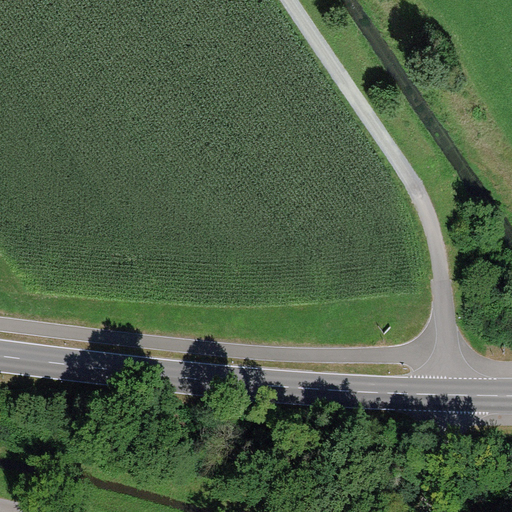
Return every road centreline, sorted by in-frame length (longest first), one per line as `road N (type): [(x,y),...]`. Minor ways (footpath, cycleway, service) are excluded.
road 1 (secondary): [(511,394),(273,385),(0,356)]
road 2 (track): [(289,0),(419,200),(433,238),(449,360)]
road 3 (track): [(426,511),(453,393)]
